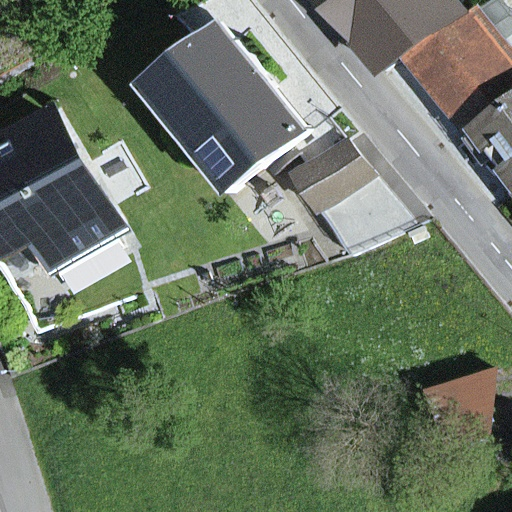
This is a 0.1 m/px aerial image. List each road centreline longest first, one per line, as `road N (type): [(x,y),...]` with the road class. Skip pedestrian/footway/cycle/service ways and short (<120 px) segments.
road 1 (residential): [(511,246),(307,0)]
road 2 (residential): [(0,392),(37,511)]
